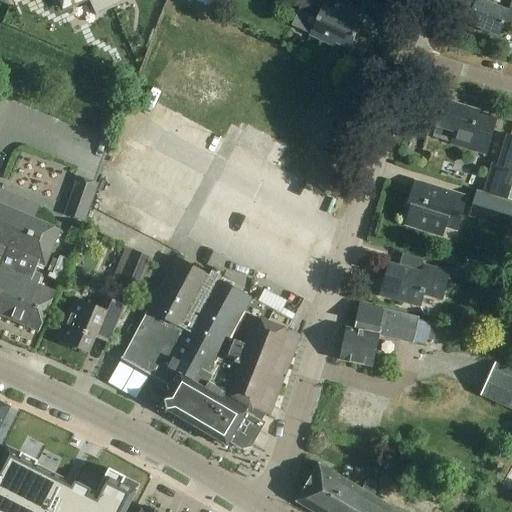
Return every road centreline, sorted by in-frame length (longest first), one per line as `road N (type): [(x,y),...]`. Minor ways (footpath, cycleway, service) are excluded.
road 1 (unclassified): [(259,506),(290,440),(408,55)]
road 2 (secondary): [(259,506),(147,438),(0,371)]
